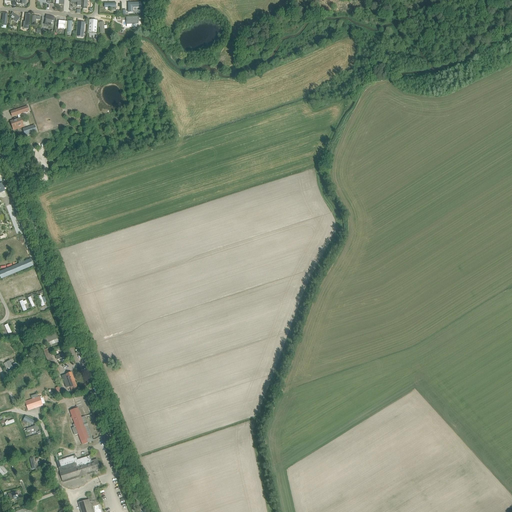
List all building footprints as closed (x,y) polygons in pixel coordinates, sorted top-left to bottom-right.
[(129,3),(129,13),(134,13),(134,8),(142,8),(141,3),(129,3)] [(1,19),(5,21),(6,19),(8,20),(10,17),(2,12),(0,16),(2,17),(1,19)] [(13,13),(11,15),(15,18),(13,20),(17,23),(20,18),(13,13)] [(54,21),(55,17),(47,15),(45,19),(47,20),(46,25),(51,26),(52,21),(54,21)] [(98,20),(89,20),(89,32),(97,33),(98,20)] [(85,22),(78,22),(77,37),(84,37),(85,22)] [(99,29),(110,31),(111,24),(101,22),(99,29)] [(19,115),(29,111),(28,106),(15,110),(17,115),(18,115),(19,119),(15,120),(11,121),(13,129),(18,128),(24,126),(21,118),(20,118),(19,115)] [(31,259),(0,271),(0,276),(1,279),(34,266),(31,259)] [(35,290),(42,288),(38,276),(31,278),(35,290)] [(31,290),(29,284),(25,286),(23,280),(16,283),(19,293),(31,290)] [(10,294),(14,292),(9,283),(4,285),(10,294)] [(53,315),(46,318),(49,329),(56,327),(53,315)] [(32,320),(35,327),(41,324),(38,317),(32,320)] [(18,334),(25,332),(21,322),(15,324),(18,334)] [(55,333),(42,339),(44,344),(58,339),(55,333)] [(57,355),(58,361),(68,358),(66,352),(57,355)] [(27,375),(28,382),(37,381),(36,373),(27,375)] [(67,374),(62,376),(66,387),(68,387),(70,386),(72,392),(78,390),(72,373),(67,374)] [(32,399),(25,402),(28,410),(36,407),(43,405),(40,396),(38,397),(37,394),(31,397),(32,399)] [(73,410),(70,411),(75,425),(73,425),(74,428),(72,429),(75,435),(78,434),(81,441),(82,445),(88,443),(88,442),(93,440),(92,437),(87,426),(88,426),(87,423),(86,423),(84,417),(81,418),(78,408),(73,410)] [(34,421),(25,417),(24,420),(32,425),(34,421)] [(7,434),(9,438),(11,438),(12,441),(21,438),(18,430),(7,434)] [(107,434),(110,441),(115,438),(112,431),(107,434)] [(40,435),(29,439),(32,445),(42,441),(40,435)] [(59,461),(61,467),(58,468),(63,482),(93,473),(93,471),(97,470),(97,471),(98,470),(100,469),(97,460),(92,461),(90,456),(77,460),(76,455),(59,461)] [(45,470),(34,475),(37,482),(48,477),(45,470)] [(17,488),(16,482),(3,484),(4,491),(17,488)] [(41,493),(51,490),(49,483),(39,486),(41,493)] [(8,494),(10,501),(19,498),(17,491),(8,494)] [(52,503),(53,506),(60,504),(59,500),(61,500),(59,495),(47,500),(49,504),(52,503)] [(79,503),(80,508),(81,511),(92,511),(89,502),(92,501),(91,496),(88,497),(88,500),(79,503)]
